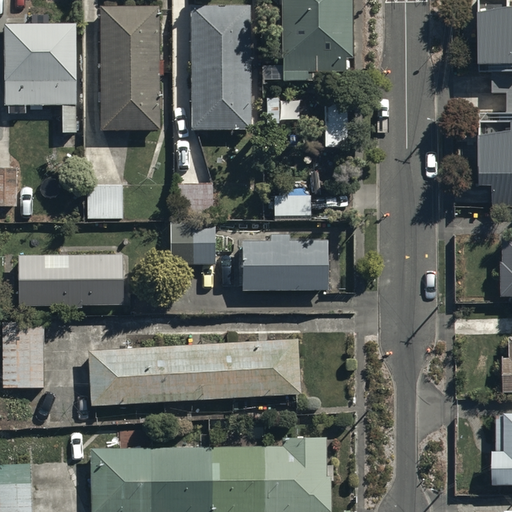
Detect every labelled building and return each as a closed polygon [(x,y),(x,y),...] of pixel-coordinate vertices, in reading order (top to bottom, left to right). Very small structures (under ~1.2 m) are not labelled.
[(354,0),(279,0),(279,87),(311,87),(311,73),(355,73),(354,0)] [(248,6),(191,6),(191,133),(248,134),(248,6)] [(511,9),(481,10),(482,70),(511,69),(511,9)] [(158,12),(100,12),(100,138),(158,138),(158,86),(163,86),(163,58),(158,58),(158,12)] [(31,31),(5,31),(6,110),(9,111),(9,120),(27,120),(27,110),(60,110),(61,137),(75,137),(75,30),(50,31),(50,18),(31,18),(31,31)] [(511,204),(511,113),(478,113),(479,190),(495,190),(495,204),(511,204)] [(21,171),(0,170),(0,204),(21,205),(21,171)] [(213,184),(172,184),(173,217),(214,217),(213,184)] [(123,223),(123,188),(89,188),(89,223),(123,223)] [(312,197),(275,197),(275,217),(312,217),(312,197)] [(214,228),(172,229),(173,273),(215,273),(214,228)] [(327,242),(242,242),(243,290),(327,290),(327,242)] [(123,257),(18,258),(17,311),(46,310),(46,314),(82,313),(82,310),(124,310),(123,257)] [(44,323),(2,325),(5,393),(47,392),(44,323)] [(503,395),(511,395),(511,339),(510,339),(510,358),(503,358),(503,395)] [(93,354),(96,407),(298,395),(295,342),(93,354)] [(511,488),(511,415),(505,416),(505,454),(495,454),(496,489),(511,488)] [(282,451),(94,451),(93,511),(328,511),(328,443),(282,443),(282,451)] [(35,511),(36,497),(1,495),(0,511),(35,511)]
